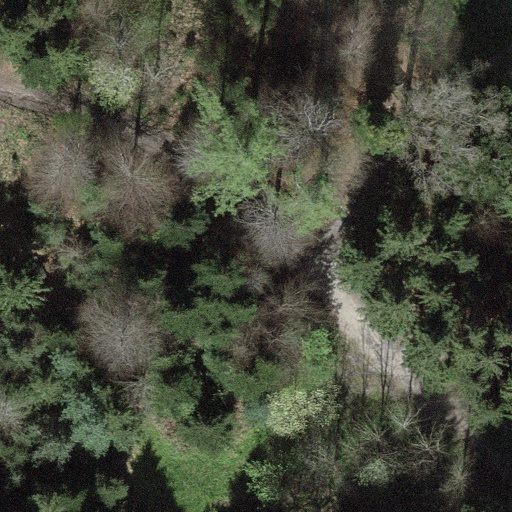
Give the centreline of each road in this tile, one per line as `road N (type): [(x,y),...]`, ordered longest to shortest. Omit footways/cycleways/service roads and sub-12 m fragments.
road 1 (track): [(332,321),(125,133),(0,83)]
road 2 (track): [(332,321),(432,165),(511,79)]
road 3 (track): [(505,511),(411,451),(332,321)]
